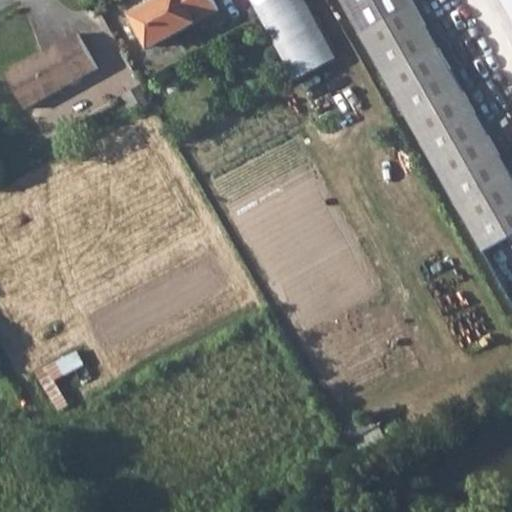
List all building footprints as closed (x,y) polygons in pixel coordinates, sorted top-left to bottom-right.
[(183,0),(148,0),(128,11),(147,47),(194,21),(183,0)] [(183,0),(194,21),(216,9),(211,0),(183,0)] [(302,0),(251,0),(265,26),(305,4),(302,0)] [(409,0),(339,0),(359,35),(413,5),(409,0)] [(511,0),(503,0),(511,15),(511,0)] [(333,56),(305,4),(265,26),(294,78),(333,56)] [(511,184),(413,5),(359,35),(480,253),(511,235),(511,184)] [(41,51),(4,74),(23,108),(96,65),(76,30),(41,51)]
